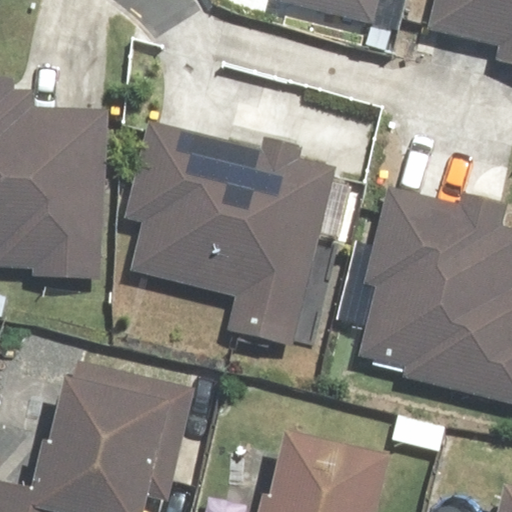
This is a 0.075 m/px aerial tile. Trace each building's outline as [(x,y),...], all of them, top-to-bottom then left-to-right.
[(372,30),(379,0),(273,0),(273,6),(372,30)] [(511,82),(511,0),(429,0),(420,31),(498,55),(492,76),(511,82)] [(30,92),(0,91),(0,277),(20,278),(19,294),(100,297),(105,124),(29,122),(30,92)] [(284,367),(318,244),(339,250),(356,190),(335,184),(292,172),(297,155),(269,147),(264,163),(145,129),(118,227),(139,233),(126,278),(233,307),(222,350),(284,367)] [(452,217),(389,198),(352,317),(365,321),(349,372),(511,422),(511,241),(499,238),(507,212),(459,197),(452,217)] [(146,511),(169,414),(54,389),(29,503),(0,496),(0,511),(146,511)] [(373,511),(383,470),(269,444),(253,511),(373,511)] [(511,511),(511,503),(486,498),(483,511),(511,511)]
